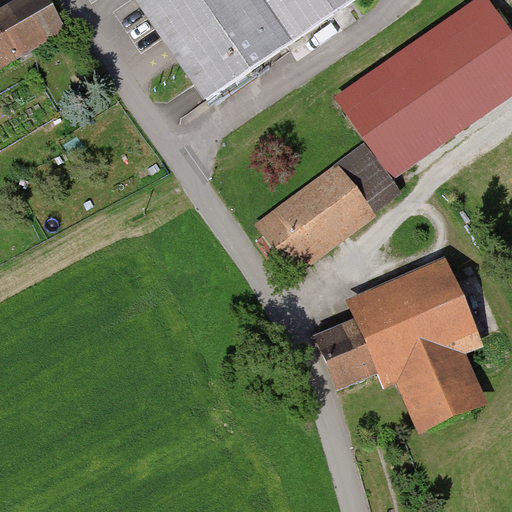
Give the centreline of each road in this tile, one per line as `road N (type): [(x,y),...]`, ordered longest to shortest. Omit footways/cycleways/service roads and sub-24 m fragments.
road 1 (track): [(294,336),(411,199),(511,115)]
road 2 (unknown): [(178,155),(407,0)]
